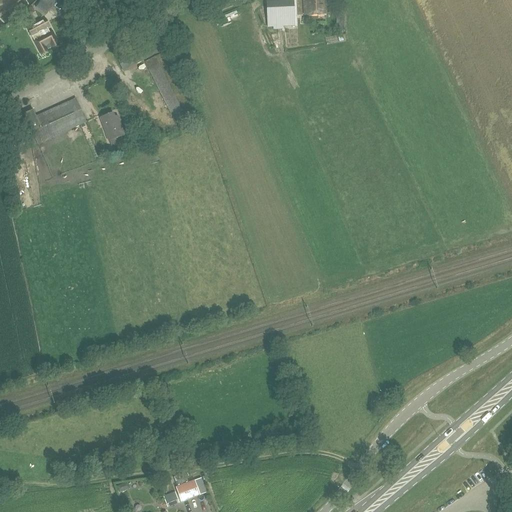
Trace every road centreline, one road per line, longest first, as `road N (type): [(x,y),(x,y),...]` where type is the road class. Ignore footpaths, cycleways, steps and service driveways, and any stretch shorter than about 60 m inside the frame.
road 1 (track): [(359,470),(308,452),(95,483),(0,481)]
road 2 (unclassified): [(323,511),(417,403),(511,342)]
road 3 (unclassified): [(0,101),(217,0)]
road 4 (primary): [(511,375),(360,511)]
road 5 (primary): [(378,511),(511,393)]
